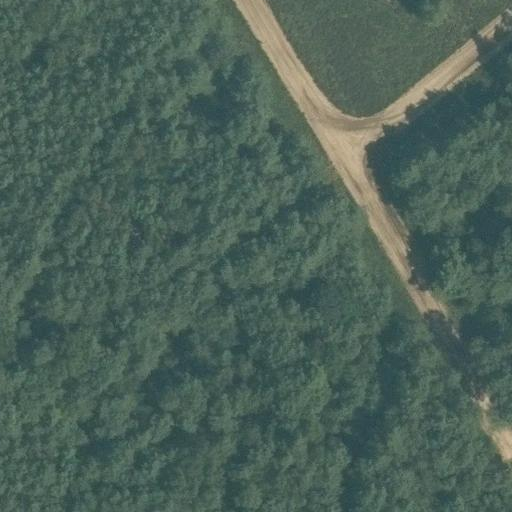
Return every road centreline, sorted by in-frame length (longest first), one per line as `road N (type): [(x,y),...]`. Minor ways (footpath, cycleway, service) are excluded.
road 1 (track): [(247,0),(511,448)]
road 2 (track): [(511,21),(344,164)]
